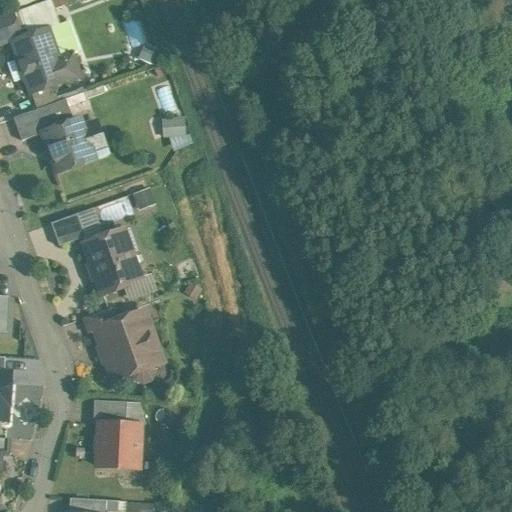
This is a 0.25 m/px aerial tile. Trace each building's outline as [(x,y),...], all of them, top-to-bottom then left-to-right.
[(13,12),(0,16),(0,46),(11,42),(22,37),(13,12)] [(22,37),(11,42),(17,59),(16,59),(23,81),(25,80),(30,95),(81,77),(72,54),(59,59),(48,28),(22,37)] [(65,101),(59,103),(58,102),(47,107),(55,128),(72,122),(65,101)] [(47,107),(13,119),(21,141),(44,133),(43,132),(55,128),(47,107)] [(183,116),(161,119),(163,137),(185,134),(183,116)] [(55,128),(43,132),(44,133),(58,173),(93,161),(78,120),(72,122),(55,128)] [(135,209),(154,203),(146,178),(127,184),(135,209)] [(77,215),(51,224),(59,247),(85,237),(77,215)] [(123,230),(83,244),(102,296),(123,288),(122,285),(140,279),(123,230)] [(10,297),(0,296),(0,332),(8,333),(10,297)] [(111,309),(84,318),(89,332),(97,330),(96,328),(115,321),(111,309)] [(115,321),(96,328),(97,330),(116,381),(134,374),(136,380),(143,383),(150,380),(153,373),(151,368),(161,364),(142,312),(115,321)] [(0,371),(0,421),(7,422),(8,406),(9,406),(11,372),(4,372),(0,371)] [(126,403),(94,402),(93,425),(101,425),(101,424),(125,425),(126,403)] [(125,425),(101,424),(101,425),(99,468),(137,470),(140,404),(126,403),(125,425)] [(8,439),(0,438),(0,453),(8,454),(8,439)] [(105,511),(106,501),(70,499),(69,511),(105,511)]
